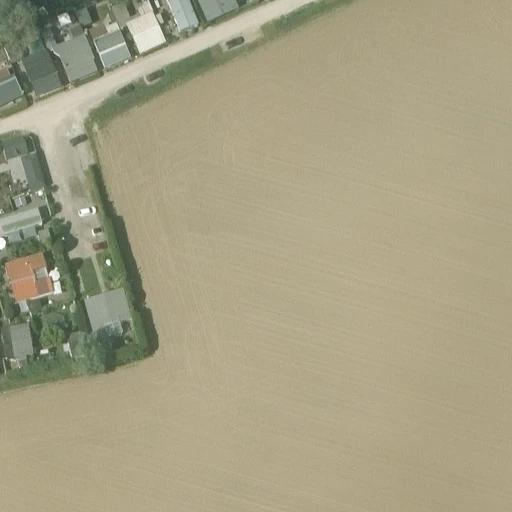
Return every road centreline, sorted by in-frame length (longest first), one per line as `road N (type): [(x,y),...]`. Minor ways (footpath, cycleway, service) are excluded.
road 1 (residential): [(304,0),(51,107)]
road 2 (residential): [(51,107),(90,250)]
